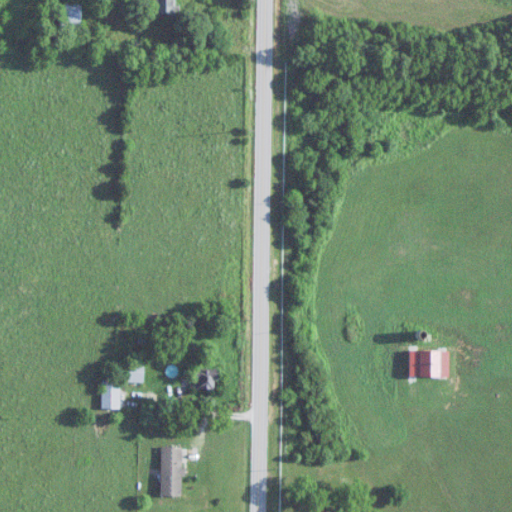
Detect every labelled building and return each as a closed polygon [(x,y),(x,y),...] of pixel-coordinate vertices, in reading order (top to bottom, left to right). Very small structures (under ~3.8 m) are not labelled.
[(68,0),(90,2),(88,26),(66,25),(68,0)] [(184,0),(158,0),(159,17),(184,17),(184,0)] [(430,328),(429,329),(428,330),(427,332),(428,334),(428,335),(429,336),(431,337),(432,337),(434,337),(435,336),(436,335),(437,333),(437,332),(437,330),(436,329),(434,328),(433,327),(431,327),(430,328)] [(394,334),(432,337),(439,338),(437,371),(392,365),(394,334)] [(133,379),(154,379),(154,359),(134,359),(133,379)] [(125,383),(145,383),(145,363),(125,363),(125,383)] [(231,372),(231,388),(199,387),(198,373),(231,372)] [(129,380),(130,407),(110,407),(110,379),(129,380)] [(192,446),(191,493),(170,492),(171,445),(192,446)]
